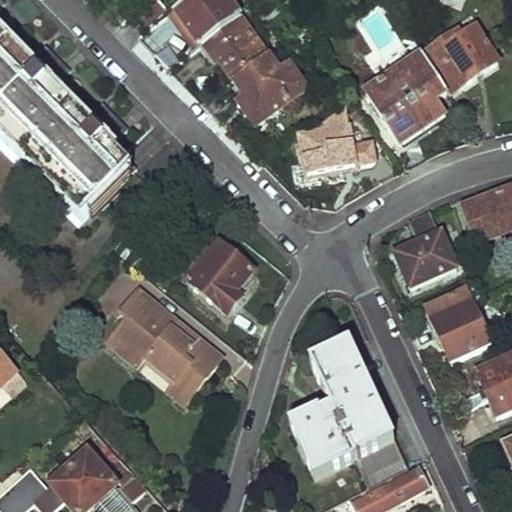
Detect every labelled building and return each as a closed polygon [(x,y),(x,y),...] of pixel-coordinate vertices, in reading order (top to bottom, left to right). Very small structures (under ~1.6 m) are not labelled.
[(198,0),(175,17),(202,54),(204,52),(253,18),(245,7),(237,13),(226,0),(198,0)] [(0,148),(79,229),(95,211),(98,214),(119,195),(117,192),(138,172),(115,148),(130,134),(105,109),(89,124),(58,93),(73,78),(48,52),(33,66),(0,31),(0,15),(7,9),(0,1),(0,148)] [(129,22),(143,36),(165,15),(152,1),(129,22)] [(204,52),(213,66),(217,64),(233,86),(268,61),(246,32),(257,24),(253,18),(204,52)] [(422,59),(446,95),(459,87),(461,92),(499,67),(477,34),(461,44),(456,37),(422,59)] [(367,94),(401,148),(445,118),(435,103),(446,95),(422,59),(367,94)] [(233,86),(243,101),(237,105),(256,131),(307,96),(290,69),(279,76),(268,61),(233,86)] [(299,141),(307,183),(359,174),(359,169),(370,168),(374,163),(373,153),(367,149),(356,151),(349,109),(317,135),(299,141)] [(511,192),(463,211),(475,242),(490,236),(492,243),(511,235),(511,192)] [(409,229),(420,251),(397,261),(412,294),(457,274),(431,217),(409,229)] [(129,244),(137,248),(145,236),(137,231),(129,244)] [(190,286),(229,319),(243,302),(238,296),(254,277),(222,249),(215,256),(200,274),(190,286)] [(194,269),(200,274),(215,256),(209,251),(194,269)] [(130,321),(109,344),(141,372),(149,363),(178,388),(184,381),(198,393),(224,364),(200,344),(193,350),(184,342),(191,335),(143,294),(124,316),(130,321)] [(429,315),(451,364),(491,347),(485,332),(490,329),(485,318),(479,320),(469,298),(429,315)] [(200,344),(191,335),(184,342),(193,350),(200,344)] [(354,466),(367,494),(407,474),(351,352),(311,369),(330,414),(319,421),(316,415),(287,429),(312,484),(354,466)] [(0,392),(17,377),(0,358),(0,392)] [(511,362),(478,377),(497,420),(511,413),(511,362)] [(178,388),(170,396),(185,409),(198,393),(184,381),(178,388)] [(2,487),(6,494),(47,458),(42,453),(2,487)] [(68,509),(71,511),(94,511),(115,494),(89,461),(53,493),(68,509)] [(121,498),(131,510),(146,497),(126,474),(117,483),(126,492),(121,498)] [(354,511),(394,511),(428,495),(419,478),(354,511)] [(64,511),(68,509),(53,493),(34,511),(35,511),(64,511)]
